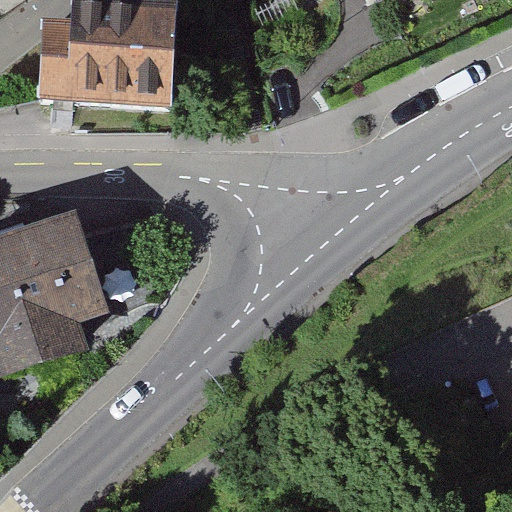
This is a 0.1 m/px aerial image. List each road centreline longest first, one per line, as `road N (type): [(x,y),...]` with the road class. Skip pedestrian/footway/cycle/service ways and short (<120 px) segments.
road 1 (residential): [(327,242),(34,511)]
road 2 (residential): [(0,177),(179,178),(252,198),(327,242)]
road 3 (residential): [(327,242),(425,162),(511,108)]
